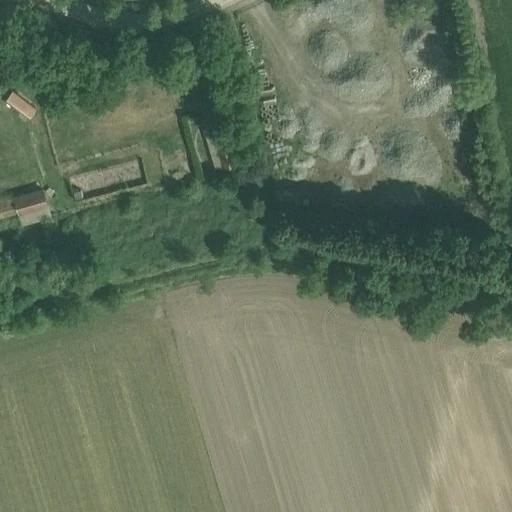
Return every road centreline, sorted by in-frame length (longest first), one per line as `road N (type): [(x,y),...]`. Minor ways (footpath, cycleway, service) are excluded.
road 1 (track): [(224,1),(278,232),(261,255),(0,322)]
road 2 (tertiary): [(227,0),(131,25),(46,0)]
